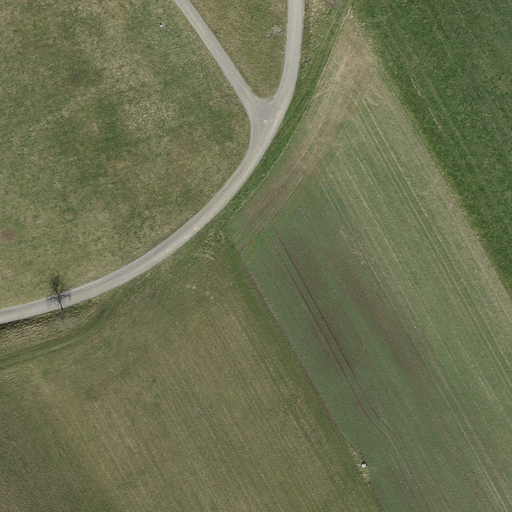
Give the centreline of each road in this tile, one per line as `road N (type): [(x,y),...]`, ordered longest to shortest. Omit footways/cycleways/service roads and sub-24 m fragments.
road 1 (track): [(302,0),(293,76),(227,197),(139,266),(0,317)]
road 2 (track): [(176,0),(266,127)]
